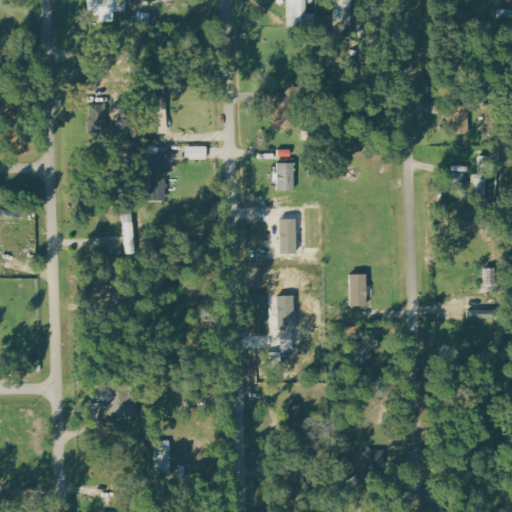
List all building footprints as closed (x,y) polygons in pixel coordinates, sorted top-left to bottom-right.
[(126,0),(87,0),(88,16),(101,16),(100,22),(114,22),(115,12),(126,13),(126,0)] [(287,0),(288,26),(315,26),(315,14),(307,14),(307,0),(287,0)] [(352,0),(333,0),(333,26),(352,26),(352,0)] [(499,20),(511,20),(511,10),(499,11),(499,20)] [(167,97),(148,97),(149,135),(168,134),(167,97)] [(274,129),(291,128),(290,101),(273,102),(274,129)] [(106,105),(89,105),(89,133),(107,132),(106,105)] [(454,135),(470,134),(469,105),(453,106),(454,135)] [(186,147),(186,160),(208,160),(207,147),(186,147)] [(167,201),(166,149),(157,149),(158,152),(150,152),(150,201),(167,201)] [(295,191),(295,164),(278,163),(278,172),(274,172),(273,181),(278,181),(277,191),(295,191)] [(465,173),(452,173),(452,187),(465,187),(465,173)] [(477,197),(487,197),(486,180),(476,180),(477,197)] [(134,254),(133,211),(125,211),(126,255),(134,254)] [(366,275),(351,275),(351,307),(367,306),(366,275)] [(110,385),(112,417),(138,416),(137,398),(130,398),(129,384),(110,385)] [(358,450),(362,474),(384,470),(380,447),(358,450)]
